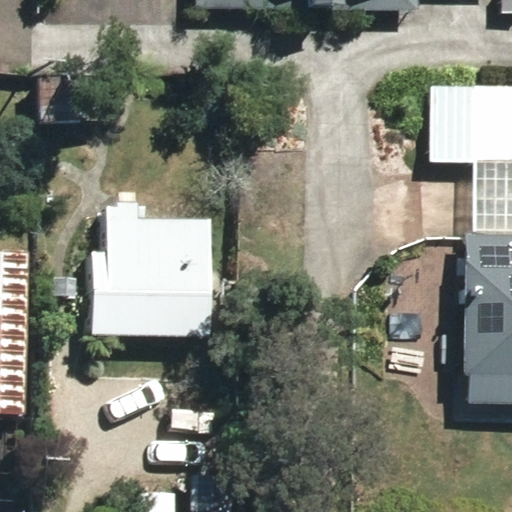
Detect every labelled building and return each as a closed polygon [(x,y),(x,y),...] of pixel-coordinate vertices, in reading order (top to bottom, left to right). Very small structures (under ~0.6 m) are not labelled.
[(186,0),(186,14),(345,15),(344,5),(407,6),(407,0),(186,0)] [(27,84),(27,128),(97,126),(97,83),(27,84)] [(443,166),(511,167),(511,93),(444,92),(443,166)] [(83,341),(196,341),(198,230),(124,229),(124,214),(101,214),(100,262),(84,262),(83,341)] [(511,242),(456,242),(455,270),(452,270),(451,384),(456,384),(455,412),(511,411),(511,242)] [(0,418),(11,419),(17,260),(0,258),(0,418)]
